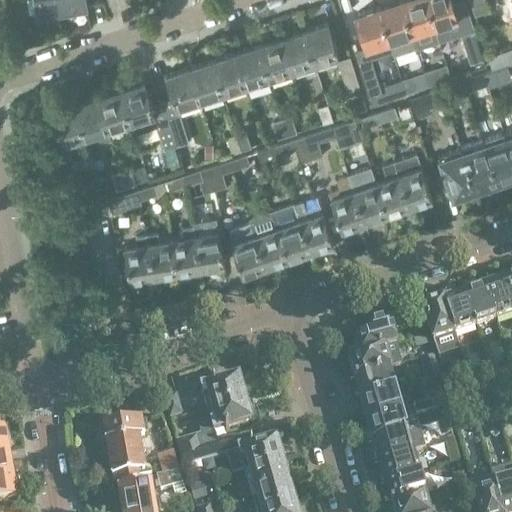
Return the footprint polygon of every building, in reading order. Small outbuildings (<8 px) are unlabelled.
[(35,0),(38,14),(59,10),(57,0),(35,0)] [(57,0),(59,10),(87,5),(87,2),(89,1),(88,0),(57,0)] [(401,0),(395,0),(378,5),(393,50),(394,54),(417,47),(401,0)] [(401,0),(417,47),(439,40),(439,39),(426,0),(401,0)] [(451,0),(426,0),(439,39),(439,40),(461,32),(474,28),(464,0),(456,0),(452,1),(451,0)] [(485,0),(472,4),(476,14),(489,10),(485,0)] [(366,46),(354,50),(359,65),(372,61),(371,57),(393,50),(378,5),(355,13),(366,46)] [(304,29),(315,63),(338,55),(327,22),(304,29)] [(474,28),(461,32),(471,63),(484,58),(474,28)] [(304,29),(281,37),(292,70),(315,63),(304,29)] [(269,78),(292,70),(281,37),(258,44),(269,78)] [(258,44),(235,52),(246,85),(269,78),(258,44)] [(511,47),(489,55),(493,68),(505,64),(511,62),(511,47)] [(223,92),(246,85),(235,52),(213,59),(223,92)] [(360,90),(350,55),(338,59),(348,94),(360,90)] [(213,59),(190,66),(200,100),(223,92),(213,59)] [(372,61),(359,65),(370,96),(382,92),(380,85),(372,61)] [(493,68),(484,71),(488,84),(509,76),(505,64),(493,68)] [(166,74),(174,97),(163,100),(177,147),(189,143),(178,107),(200,100),(190,66),(166,74)] [(428,84),(424,71),(423,66),(420,67),(421,72),(416,74),(420,87),(428,84)] [(428,84),(438,81),(434,68),(424,71),(428,84)] [(467,91),(488,84),(484,71),(462,78),(467,91)] [(450,96),(467,91),(462,78),(446,83),(450,96)] [(163,100),(151,104),(143,81),(141,81),(139,80),(130,83),(128,86),(120,89),(130,122),(134,132),(157,125),(165,151),(177,147),(163,100)] [(130,122),(120,89),(97,96),(108,129),(130,122)] [(410,100),(418,119),(431,115),(429,109),(442,105),(436,90),(410,100)] [(108,129),(97,96),(74,103),(85,136),(88,147),(111,139),(108,129)] [(85,136),(74,103),(54,110),(54,109),(51,110),(62,144),(85,136)] [(323,123),(332,120),(327,103),(318,106),(323,123)] [(394,106),(377,112),(380,121),(397,116),(394,106)] [(380,121),(377,112),(360,117),(363,127),(380,121)] [(287,135),(297,132),(291,115),(282,118),(287,135)] [(287,135),(282,118),(273,121),(278,138),(287,135)] [(348,121),(331,127),(334,136),(351,131),(348,121)] [(334,136),(331,127),(303,136),(310,158),(321,155),(317,142),(334,136)] [(241,149),(251,146),(245,130),(236,133),(241,149)] [(241,149),(236,133),(226,136),(232,153),(241,149)] [(303,136),(274,145),(277,155),(281,167),(310,158),(303,136)] [(485,143),(498,181),(500,180),(500,182),(502,184),(509,181),(511,178),(510,177),(511,176),(511,153),(506,136),(485,143)] [(476,189),(463,151),(460,143),(448,147),(449,150),(439,153),(454,196),(463,193),(464,194),(467,196),(473,194),(474,191),(474,189),(476,189)] [(498,181),(485,143),(463,151),(476,189),(485,186),(485,187),(488,189),(495,187),(496,183),(496,182),(498,181)] [(277,155),(274,145),(257,150),(260,160),(277,155)] [(394,160),(409,205),(432,197),(417,153),(394,160)] [(74,158),(76,169),(93,166),(91,155),(74,158)] [(246,155),(229,160),(232,170),(249,164),(246,155)] [(232,170),(229,160),(207,167),(214,189),(226,186),(222,173),(232,170)] [(376,181),(387,213),(409,205),(394,160),(382,165),(386,178),(376,181)] [(207,167),(182,175),(185,185),(199,180),(203,193),(214,189),(207,167)] [(126,187),(136,184),(131,168),(121,171),(126,187)] [(126,187),(121,171),(112,174),(117,190),(126,187)] [(364,221),(353,189),(348,173),(336,177),(339,186),(328,190),(341,229),(364,221)] [(185,185),(182,175),(165,180),(168,190),(185,185)] [(387,213),(376,181),(353,189),(364,221),(387,213)] [(100,197),(99,196),(97,183),(76,187),(79,201),(100,197)] [(136,190),(139,200),(156,194),(153,184),(136,190)] [(139,200),(136,190),(113,197),(117,210),(141,203),(139,200)] [(295,204),(300,218),(311,251),(334,243),(321,205),(308,210),(305,200),(295,204)] [(55,212),(55,213),(54,224),(57,225),(79,226),(80,214),(55,212)] [(311,251),(300,218),(277,226),(288,258),(311,251)] [(229,228),(232,242),(242,273),(265,266),(257,241),(253,228),(250,220),(229,228)] [(192,223),(195,241),(200,267),(224,263),(218,229),(205,232),(204,222),(192,223)] [(185,235),(171,237),(177,271),(200,267),(195,241),(192,223),(184,225),(185,235)] [(56,236),(59,236),(81,238),(82,226),(79,226),(57,225),(56,236)] [(288,258),(277,226),(264,230),(262,225),(253,228),(257,241),(265,266),(288,258)] [(158,232),(146,233),(153,275),(177,271),(171,237),(159,239),(158,232)] [(136,235),(137,241),(137,243),(124,246),(130,279),(153,275),(146,233),(136,235)] [(81,238),(59,236),(58,248),(61,248),(83,250),(84,238),(81,238)] [(60,259),(63,259),(85,261),(86,250),(83,250),(61,248),(60,259)] [(85,261),(63,259),(62,271),(65,271),(87,273),(88,261),(85,261)] [(64,282),(67,283),(89,284),(90,273),(87,273),(65,271),(64,282)] [(493,286),(484,289),(495,322),(511,316),(511,303),(505,282),(503,282),(500,280),(494,282),(493,286)] [(89,284),(67,283),(66,295),(91,297),(92,285),(89,284)] [(466,295),(463,296),(475,329),(495,322),(484,289),(475,292),(472,290),(466,292),(466,295)] [(452,300),(444,303),(455,336),(475,329),(463,296),(461,297),(459,295),(453,297),(452,300)] [(461,360),(463,360),(459,347),(455,336),(444,303),(443,301),(433,304),(430,302),(424,304),(423,307),(420,308),(433,344),(446,339),(449,349),(454,362),(461,360)] [(350,359),(385,349),(396,346),(392,332),(406,329),(403,319),(370,329),(371,331),(363,333),(364,338),(357,341),(358,344),(353,347),(356,356),(349,357),(350,359)] [(422,325),(413,327),(417,341),(426,339),(422,325)] [(428,346),(426,339),(417,341),(410,344),(412,351),(428,346)] [(356,381),(389,371),(391,370),(385,349),(350,359),(350,360),(349,362),(350,368),(353,369),(355,378),(355,379),(356,381)] [(425,380),(439,376),(433,356),(419,361),(425,380)] [(389,371),(356,381),(358,389),(356,391),(358,398),(360,398),(361,401),(395,391),(389,371)] [(493,382),(499,402),(511,398),(511,386),(509,377),(493,382)] [(201,389),(207,412),(244,401),(243,399),(246,396),(244,389),(240,388),(238,379),(214,386),(213,384),(211,384),(212,386),(201,389)] [(487,379),(471,384),(479,407),(494,401),(487,379)] [(406,388),(406,390),(408,396),(423,391),(421,384),(406,388)] [(395,391),(361,401),(364,411),(362,413),(364,419),(366,419),(367,421),(401,411),(395,391)] [(478,407),(472,391),(460,395),(466,411),(478,407)] [(164,400),(170,419),(182,415),(176,397),(164,400)] [(214,446),(210,434),(213,433),(222,431),(222,432),(224,432),(224,430),(251,423),(248,412),(250,410),(248,403),(245,402),(244,401),(207,412),(195,415),(201,437),(177,444),(181,456),(204,449),(214,446)] [(415,417),(433,412),(430,403),(412,408),(415,417)] [(494,408),(473,415),(476,428),(498,421),(494,408)] [(401,411),(367,421),(370,432),(368,434),(370,440),(372,441),(373,443),(407,433),(401,411)] [(473,415),(452,422),(455,435),(476,428),(473,415)] [(407,433),(373,443),(376,453),(374,455),(376,461),(379,462),(413,453),(407,433)] [(136,476),(137,481),(151,479),(150,473),(144,474),(140,453),(146,452),(144,437),(106,443),(112,480),(136,476)] [(238,451),(244,473),(282,462),(282,460),(284,458),(282,451),(279,450),(276,440),(252,447),(251,445),(249,446),(249,448),(238,451)] [(449,465),(459,462),(453,442),(444,444),(449,465)] [(207,461),(204,449),(181,456),(190,489),(202,486),(196,464),(207,461)] [(183,489),(172,453),(156,457),(161,475),(155,477),(157,484),(154,485),(155,489),(158,488),(160,491),(174,487),(176,491),(183,489)] [(413,453),(379,462),(382,474),(380,476),(382,482),(385,482),(385,485),(419,476),(413,453)] [(244,473),(251,495),(288,484),(286,475),(288,472),(286,465),(283,463),(282,462),(244,473)] [(493,488),(499,511),(511,511),(511,473),(510,466),(489,472),(490,477),(493,488)] [(419,476),(385,485),(388,495),(387,497),(388,503),(390,503),(391,506),(425,497),(419,476)] [(12,479),(8,479),(0,480),(0,503),(16,501),(12,479)] [(152,484),(151,479),(137,481),(138,486),(117,490),(121,511),(154,511),(150,484),(152,484)] [(251,495),(255,511),(270,511),(294,505),(294,503),(296,501),(294,494),(291,493),(288,484),(251,495)] [(190,489),(194,502),(206,498),(202,486),(190,489)] [(472,494),(477,511),(499,511),(493,488),(472,494)] [(429,511),(425,497),(391,506),(391,507),(392,506),(393,511),(429,511)]
